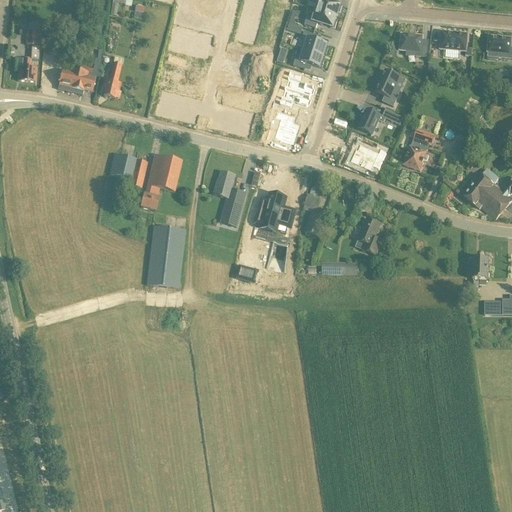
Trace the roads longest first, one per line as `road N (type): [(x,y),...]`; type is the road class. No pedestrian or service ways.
road 1 (residential): [(308,167),(37,101),(0,101)]
road 2 (tertiary): [(50,511),(0,275)]
road 3 (residential): [(511,233),(308,167)]
road 4 (residential): [(308,167),(362,7)]
